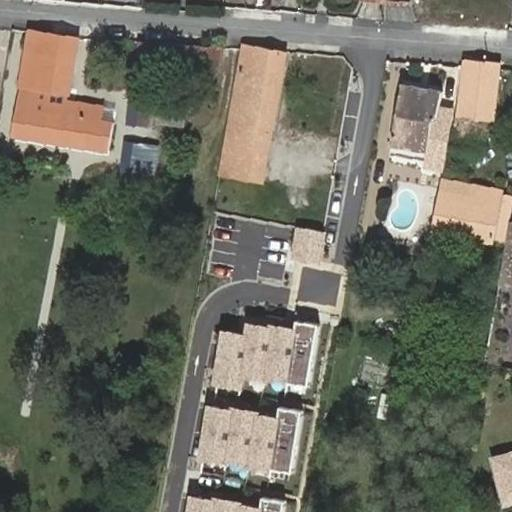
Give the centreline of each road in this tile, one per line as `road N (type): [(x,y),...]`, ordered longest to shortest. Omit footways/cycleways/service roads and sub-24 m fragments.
road 1 (residential): [(511,35),(0,0)]
road 2 (residential): [(176,511),(210,312),(238,293),(289,297)]
